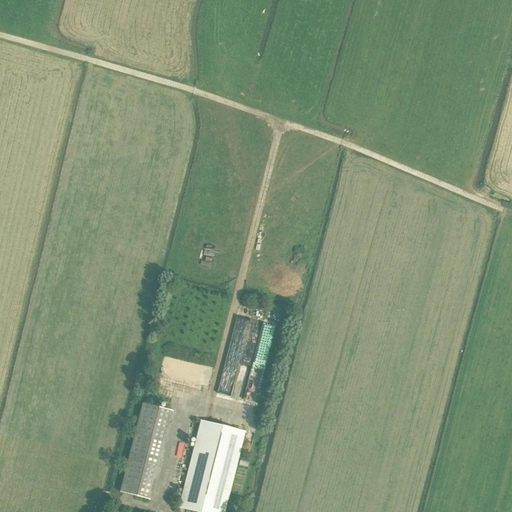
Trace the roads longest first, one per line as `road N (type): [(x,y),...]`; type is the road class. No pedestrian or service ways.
road 1 (track): [(507,212),(343,142),(0,35)]
road 2 (track): [(280,124),(210,396),(194,405),(167,511)]
